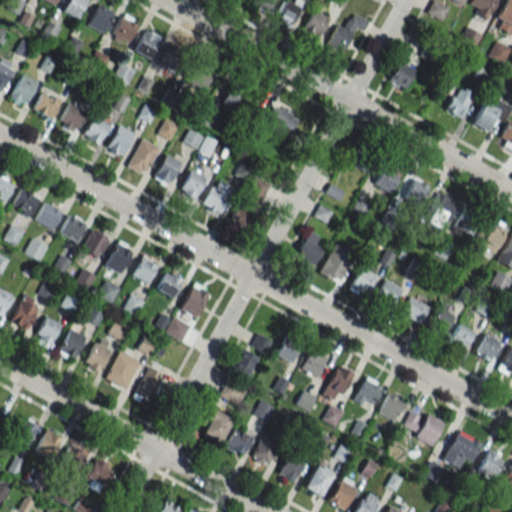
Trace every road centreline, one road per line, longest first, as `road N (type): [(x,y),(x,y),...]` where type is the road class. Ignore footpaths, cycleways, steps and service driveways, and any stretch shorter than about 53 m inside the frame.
road 1 (residential): [(0,136),(511,419)]
road 2 (residential): [(164,0),(511,192)]
road 3 (residential): [(251,275),(403,0)]
road 4 (residential): [(0,364),(265,511)]
road 5 (residential): [(154,450),(251,275)]
